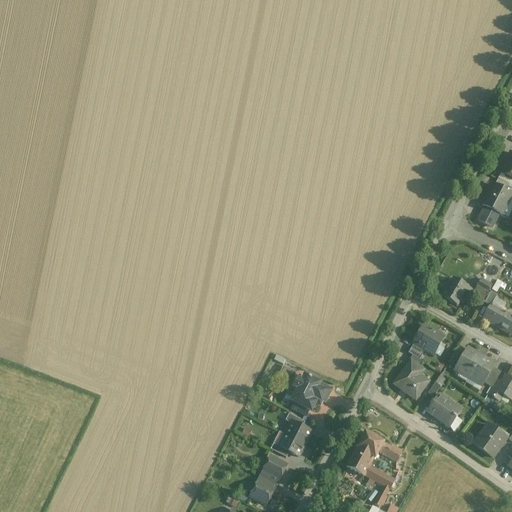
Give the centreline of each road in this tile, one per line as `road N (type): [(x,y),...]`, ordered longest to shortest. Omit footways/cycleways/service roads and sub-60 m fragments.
road 1 (residential): [(365,388),(511,490)]
road 2 (residential): [(511,98),(447,223)]
road 3 (residential): [(365,388),(303,511)]
